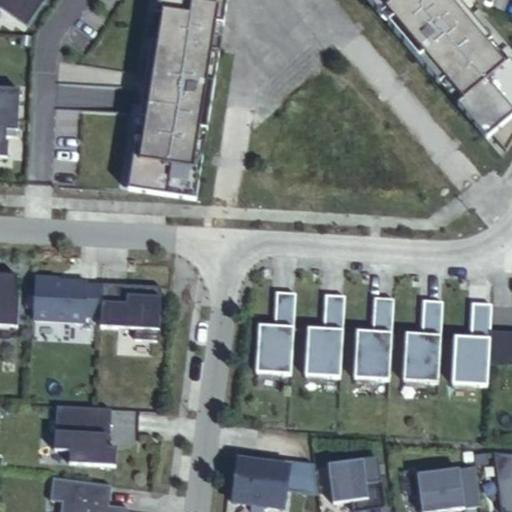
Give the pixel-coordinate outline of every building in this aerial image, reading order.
[(0,0),(0,8),(27,27),(45,0),(0,0)] [(142,149),(135,193),(191,196),(201,133),(207,134),(220,51),(228,0),(159,0),(157,16),(163,17),(159,45),(152,44),(147,77),(154,78),(149,107),(142,106),(133,105),(128,133),(144,136),(142,149)] [(367,0),(440,86),(446,82),(493,137),(507,154),(511,144),(511,74),(488,46),(493,42),(472,16),(466,21),(449,0),(367,0)] [(472,16),(457,0),(449,0),(466,21),(472,16)] [(511,64),(493,42),(488,46),(511,74),(511,64)] [(154,78),(147,77),(142,106),(149,107),(154,78)] [(440,86),(488,142),(493,137),(446,82),(440,86)] [(59,85),(57,102),(115,106),(115,97),(93,96),(93,87),(59,85)] [(0,159),(8,160),(9,143),(7,143),(7,138),(18,139),(21,91),(0,90),(0,159)] [(135,193),(142,149),(135,148),(128,193),(196,204),(207,134),(201,133),(191,196),(135,193)] [(0,327),(18,328),(20,296),(18,296),(19,277),(0,275),(0,327)] [(36,278),(34,321),(86,324),(86,317),(101,318),(103,288),(88,287),(88,284),(58,283),(59,280),(36,278)] [(101,318),(101,329),(159,332),(161,289),(134,287),(133,292),(120,292),(120,287),(103,286),(103,288),(101,318)] [(261,312),(257,374),(292,376),(296,295),(277,294),(276,313),(261,312)] [(310,315),(306,377),(341,379),(345,298),(326,297),(325,316),(310,315)] [(359,318),(355,380),(390,382),(394,300),(376,299),(374,319),(359,318)] [(408,320),(404,382),(439,384),(443,303),(425,302),(423,321),(408,320)] [(488,387),(489,364),(491,334),(492,306),(474,305),(472,324),(457,323),(453,385),(488,387)] [(511,334),(491,334),(489,364),(511,364),(511,334)] [(112,411),(57,409),(55,453),(70,453),(70,466),(116,469),(117,450),(110,450),(107,450),(108,438),(110,438),(112,411)] [(511,511),(511,456),(494,455),(501,511),(511,511)] [(378,460),(328,467),(333,506),(352,503),(368,501),(369,511),(378,511),(385,511),(378,460)] [(280,470),(280,475),(289,476),(286,500),(304,498),(307,471),(314,470),(314,466),(280,470)] [(475,468),(418,476),(422,511),(444,511),(445,510),(452,509),(453,511),(455,511),(481,508),(475,468)] [(238,470),(232,511),(284,511),(286,500),(289,476),(280,475),(238,470)] [(307,471),(304,498),(318,496),(314,470),(307,471)] [(128,511),(128,510),(109,508),(112,488),(54,480),(51,502),(63,503),(61,511),(128,511)] [(369,511),(368,501),(352,503),(353,511),(369,511)]
